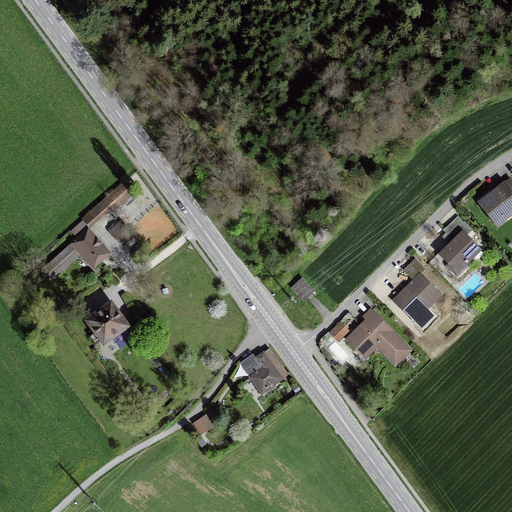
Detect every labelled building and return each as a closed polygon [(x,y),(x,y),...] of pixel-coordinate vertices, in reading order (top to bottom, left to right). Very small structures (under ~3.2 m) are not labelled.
[(486,201),(481,205),(495,225),(511,212),(511,182),(510,179),(484,199),(486,201)] [(83,219),(88,225),(130,187),(125,182),(83,219)] [(480,250),(470,239),(475,234),(458,216),(445,228),(456,239),(439,255),(448,264),(446,266),(457,278),(470,264),(468,262),(480,250)] [(82,221),(71,231),(75,235),(86,225),(82,221)] [(112,228),(119,237),(125,231),(118,223),(112,228)] [(94,267),(108,253),(87,230),(86,231),(87,232),(80,239),(78,238),(41,273),(50,283),(82,254),(94,267)] [(420,274),(393,301),(411,319),(424,307),(427,310),(441,296),(420,274)] [(314,291),(302,278),(291,288),(303,302),(314,291)] [(111,305),(88,321),(96,332),(90,337),(96,345),(102,340),(104,342),(126,326),(111,305)] [(377,345),(395,364),(409,351),(390,332),(391,331),(371,310),(364,317),(367,321),(347,341),(364,358),(377,345)] [(338,342),(349,332),(340,322),(329,333),(338,342)] [(282,379),(263,354),(255,360),(251,354),(240,363),(262,393),(282,379)] [(205,419),(194,426),(202,439),(214,432),(205,419)]
